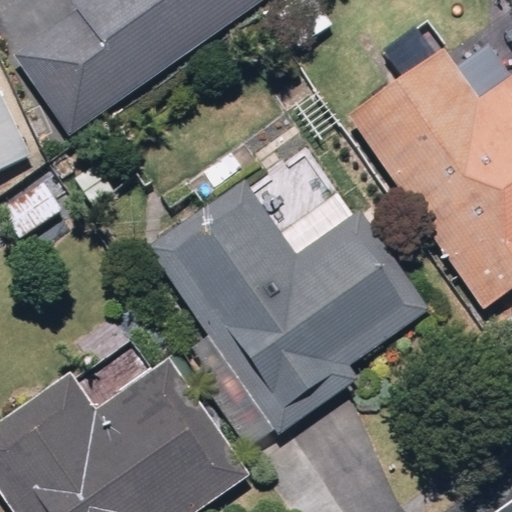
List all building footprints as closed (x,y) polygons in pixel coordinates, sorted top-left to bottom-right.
[(74,137),(265,0),(79,0),(87,10),(19,59),(74,137)] [(323,0),(298,0),(280,14),(306,49),(340,22),(323,0)] [(445,50),(359,108),(495,313),(511,301),(511,82),(481,103),(445,50)] [(0,190),(43,170),(0,81),(0,190)] [(255,175),(152,247),(287,438),(446,327),(366,213),(309,253),(255,175)] [(82,367),(0,424),(0,486),(18,511),(219,511),(262,482),(177,361),(110,408),(82,367)]
